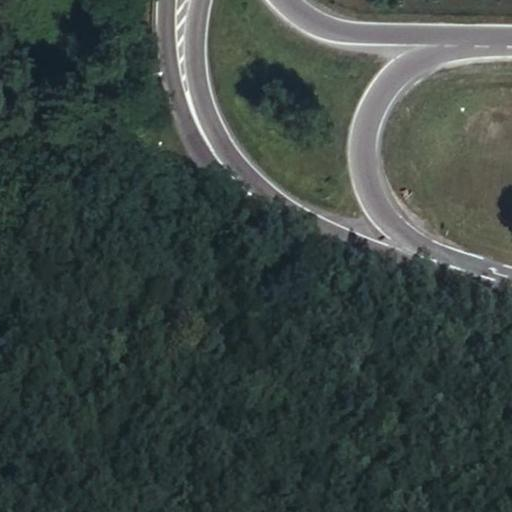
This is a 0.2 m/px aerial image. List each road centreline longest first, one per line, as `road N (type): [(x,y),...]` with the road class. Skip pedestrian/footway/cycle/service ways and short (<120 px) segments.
road 1 (motorway): [(511,283),(441,255),(369,209),(355,178),(352,138),(364,102),(389,72),(417,56),(511,41)]
road 2 (secondary): [(204,151),(247,197),(347,257),(511,298)]
road 3 (motorway): [(278,0),(341,25),(511,33)]
road 4 (secondary): [(160,0),(176,111),(204,151)]
road 5 (secondary): [(204,151),(190,65),(194,0)]
